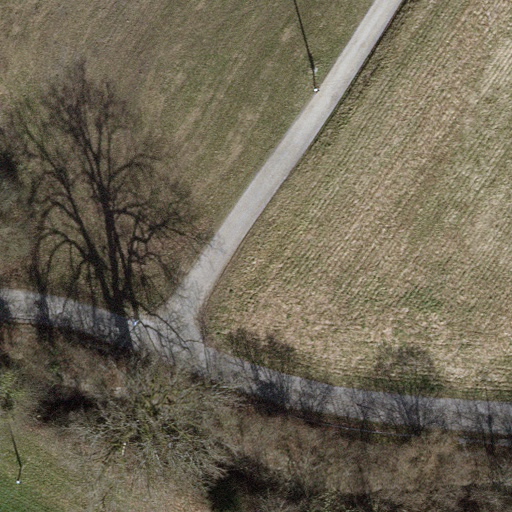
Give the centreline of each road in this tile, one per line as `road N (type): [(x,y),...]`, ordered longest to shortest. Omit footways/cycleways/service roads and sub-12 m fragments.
road 1 (unclassified): [(511,421),(330,400),(89,319),(0,307)]
road 2 (track): [(157,344),(388,0)]
